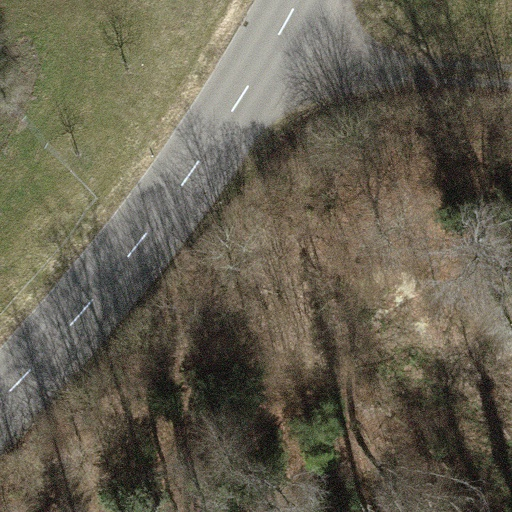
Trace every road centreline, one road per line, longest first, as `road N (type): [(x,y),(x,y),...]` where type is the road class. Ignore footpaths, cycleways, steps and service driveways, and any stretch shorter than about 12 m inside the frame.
road 1 (tertiary): [(299,0),(188,179),(0,401)]
road 2 (track): [(267,58),(511,77)]
